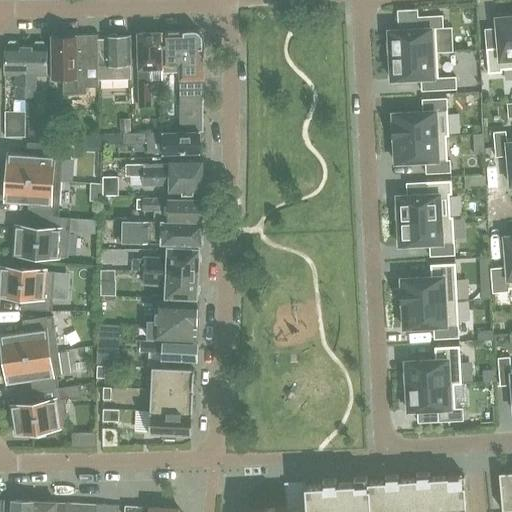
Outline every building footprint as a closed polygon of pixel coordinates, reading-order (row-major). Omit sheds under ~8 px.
[(390,55),(437,52),(436,28),(443,27),(442,15),(417,16),(418,28),(389,30),(389,40),(386,41),(386,54),(390,54),(390,55)] [(501,69),(511,68),(511,16),(496,18),(498,47),(486,48),(488,73),(502,72),(501,69)] [(201,99),(203,99),(203,97),(203,77),(202,35),(196,30),(161,32),(162,64),(179,64),(181,98),(201,98),(201,99)] [(149,32),(137,33),(138,33),(138,35),(140,106),(151,106),(150,80),(163,79),(162,64),(161,32),(149,32)] [(106,39),(98,39),(98,58),(99,79),(132,78),(130,35),(118,36),(116,33),(110,34),(108,36),(106,36),(106,39)] [(99,79),(98,58),(98,39),(98,34),(52,36),(53,78),(64,77),(64,94),(87,93),(87,86),(99,86),(99,79)] [(26,75),(26,45),(19,45),(17,41),(9,41),(7,45),(6,45),(5,74),(15,75),(15,97),(26,97),(26,75)] [(46,74),(47,45),(45,45),(43,41),(36,41),(34,45),(26,45),(26,75),(26,97),(36,97),(37,74),(46,74)] [(437,52),(390,55),(391,80),(421,78),(421,90),(456,89),(456,76),(438,77),(437,52)] [(394,137),(446,135),(446,136),(449,136),(447,97),(422,99),(422,111),(393,113),(393,122),(394,137)] [(203,131),(203,99),(201,99),(201,98),(181,98),(182,133),(131,133),(124,134),(125,144),(148,143),(148,153),(200,152),(199,131),(203,131)] [(25,111),(5,111),(5,137),(25,137),(25,111)] [(119,134),(124,134),(131,133),(131,117),(119,117),(119,134)] [(27,120),(27,135),(44,135),(44,120),(27,120)] [(510,185),(511,184),(511,137),(506,138),(506,130),(493,132),(495,156),(507,155),(510,185)] [(450,159),(447,160),(446,136),(446,135),(394,137),(395,162),(425,161),(425,173),(450,172),(450,159)] [(9,153),(8,177),(61,181),(63,157),(9,153)] [(131,174),(203,175),(203,156),(171,156),(170,165),(126,165),(125,174),(131,174)] [(194,194),(202,194),(203,175),(131,174),(131,185),(143,185),(143,183),(170,184),(170,193),(194,194)] [(28,214),(39,215),(71,218),(71,217),(59,217),(61,181),(8,177),(6,201),(28,202),(28,214)] [(118,195),(118,177),(103,177),(103,196),(118,195)] [(398,219),(398,220),(450,218),(450,217),(449,194),(451,194),(451,180),(426,181),(427,194),(397,195),(398,206),(394,206),(395,219),(398,219)] [(202,221),(202,198),(143,197),(143,199),(137,199),(137,209),(143,209),(143,210),(168,210),(167,220),(202,221)] [(68,257),(71,218),(39,215),(39,227),(16,226),(14,253),(68,257)] [(400,245),(429,244),(430,256),(455,255),(453,217),(450,217),(450,218),(398,220),(400,245)] [(116,242),(197,244),(201,244),(202,221),(167,220),(117,219),(116,242)] [(511,287),(511,235),(504,237),(507,266),(490,268),(492,292),(509,291),(509,288),(511,287)] [(201,255),(198,251),(198,249),(168,247),(168,258),(144,256),(144,258),(132,258),(132,269),(144,270),(198,273),(198,264),(198,263),(201,260),(201,255)] [(480,273),(490,273),(490,262),(480,262),(480,273)] [(402,303),(403,303),(457,300),(455,263),(430,264),(431,277),(401,278),(402,288),(401,288),(402,303)] [(55,271),(1,267),(0,282),(0,294),(22,296),(21,308),(52,310),(55,271)] [(199,292),(200,287),(197,283),(198,273),(144,270),(143,283),(166,284),(166,295),(196,297),(196,295),(199,292)] [(491,299),(491,288),(481,288),(481,299),(491,299)] [(457,300),(403,303),(404,328),(433,326),(434,339),(459,337),(458,325),(457,300)] [(196,323),(196,317),(197,305),(197,303),(157,301),(156,321),(149,320),(149,321),(196,323)] [(2,335),(5,358),(58,351),(53,315),(22,319),(24,332),(2,335)] [(195,337),(196,323),(149,321),(148,336),(196,338),(196,337),(195,337)] [(161,359),(193,360),(197,361),(198,342),(136,339),(136,344),(139,344),(139,351),(162,352),(161,359)] [(454,383),(454,384),(461,384),(459,345),(434,347),(435,359),(405,361),(406,371),(402,371),(403,385),(407,385),(407,386),(454,383)] [(31,379),(32,391),(59,387),(57,375),(62,375),(58,351),(5,358),(8,382),(31,379)] [(510,356),(497,357),(498,365),(510,365),(510,356)] [(105,365),(97,365),(96,377),(105,377),(105,365)] [(151,389),(193,391),(194,370),(194,369),(194,368),(152,367),(151,389)] [(454,383),(407,386),(408,410),(438,409),(438,421),(463,420),(462,407),(455,408),(454,384),(454,383)] [(79,384),(59,387),(60,399),(65,398),(65,399),(80,397),(79,384)] [(59,387),(32,391),(34,403),(12,406),(15,433),(31,431),(32,435),(44,433),(44,429),(69,425),(65,399),(65,398),(60,399),(59,387)] [(103,387),(103,399),(111,399),(111,387),(103,387)] [(193,391),(151,389),(150,411),(192,412),(193,391)] [(119,409),(103,408),(103,420),(119,421),(119,409)] [(192,412),(150,411),(149,433),(163,434),(163,439),(177,439),(177,434),(191,435),(191,434),(191,433),(192,413),(192,412)] [(511,471),(499,473),(502,511),(511,509),(511,471)] [(466,511),(465,485),(449,486),(448,476),(430,477),(429,477),(429,483),(417,484),(417,478),(416,478),(399,479),(398,479),(398,485),(386,486),(386,480),(385,480),(368,481),(367,481),(367,487),(355,488),(355,482),(354,482),(336,483),(336,489),(324,490),(324,484),(323,484),(305,485),(305,490),(290,491),(291,507),(286,508),(286,507),(249,509),(248,511),(466,511)] [(11,504),(10,511),(33,511),(34,501),(11,500),(11,504)] [(55,511),(55,506),(56,502),(34,501),(33,511),(55,511)] [(96,511),(97,504),(65,502),(64,511),(96,511)]
